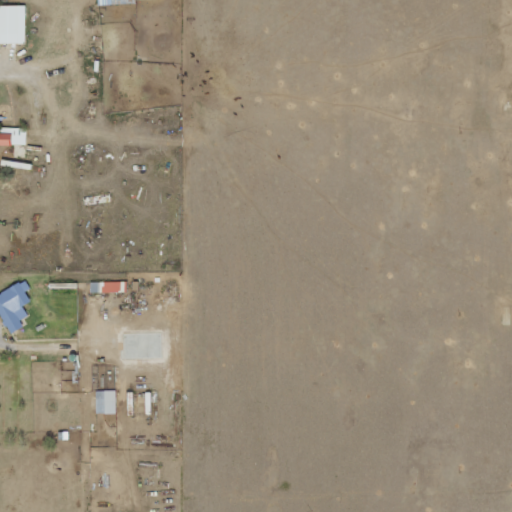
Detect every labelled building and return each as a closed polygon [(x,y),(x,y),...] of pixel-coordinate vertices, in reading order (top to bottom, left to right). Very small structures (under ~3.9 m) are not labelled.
[(0,4),(0,42),(26,43),(27,5),(0,4)] [(28,127),(0,126),(0,143),(28,144),(28,127)] [(0,293),(0,312),(11,333),(24,326),(21,320),(29,315),(24,305),(32,300),(27,291),(32,288),(27,279),(0,293)] [(103,292),(126,291),(126,281),(103,282),(103,292)] [(98,390),(98,413),(118,413),(118,390),(98,390)]
